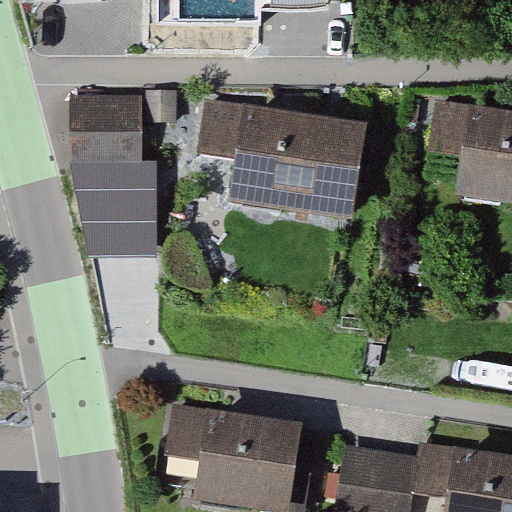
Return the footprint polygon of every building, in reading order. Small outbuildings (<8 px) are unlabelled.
[(377,131),(219,98),(199,192),(357,225),(377,131)] [(143,101),(72,103),(75,189),(146,186),(143,101)] [(511,204),(511,122),(444,109),(428,188),(511,204)] [(300,511),(312,430),(161,409),(148,502),(217,511),(300,511)] [(331,442),(320,511),(417,511),(425,455),(331,442)] [(511,511),(511,474),(448,462),(438,511),(511,511)]
